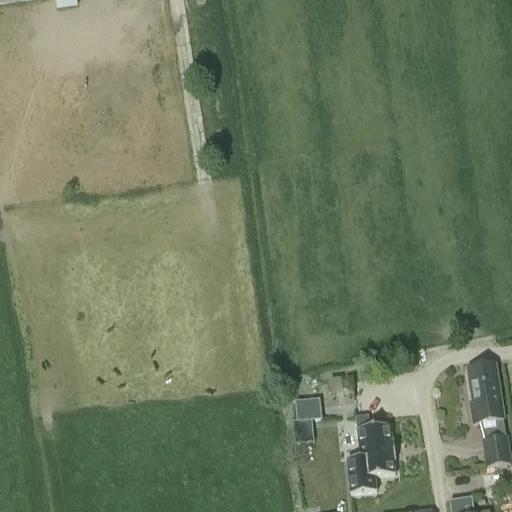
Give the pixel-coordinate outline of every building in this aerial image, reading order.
[(496,367),(465,372),(474,427),(480,426),(484,443),(507,440),(496,367)] [(320,402),(295,405),(297,424),(323,422),(320,402)] [(368,419),(356,420),(360,461),(347,462),(351,497),(377,495),(375,480),(395,478),(394,464),(396,464),(394,445),(392,445),(391,429),(370,431),(368,419)] [(484,443),(482,444),(486,470),(511,466),(507,440),(484,443)] [(474,511),(473,503),(450,507),(450,511),(474,511)]
